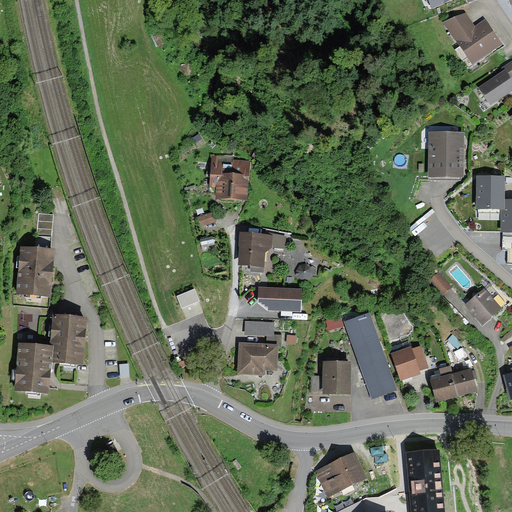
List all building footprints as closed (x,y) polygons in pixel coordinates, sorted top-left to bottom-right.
[(427,0),(432,11),(457,0),(427,0)] [(474,28),(466,16),(444,25),(460,49),(456,51),(468,69),(502,47),(485,21),(474,28)] [(505,72),(479,90),(490,107),(511,93),(511,83),(510,81),(511,79),(511,62),(503,69),(505,72)] [(430,135),(428,181),(464,183),(465,152),(465,136),(430,135)] [(232,157),(213,156),(211,186),(217,186),(217,198),(247,199),(249,162),(232,161),(232,157)] [(490,178),(476,178),(476,213),(501,213),(505,213),(505,202),(505,178),(490,178)] [(511,202),(505,202),(505,213),(501,213),(501,236),(511,235),(511,202)] [(213,213),(197,219),(200,227),(215,222),(213,213)] [(55,215),(40,214),(39,236),(54,237),(55,215)] [(286,237),(273,234),(273,237),(240,234),(238,249),(240,249),(238,268),(253,269),(265,270),(266,254),(272,250),(285,251),(286,237)] [(57,253),(22,250),(18,297),(54,300),(57,253)] [(438,274),(429,282),(443,298),(452,289),(438,274)] [(302,291),(259,289),(259,305),(268,312),(301,314),(302,291)] [(475,299),(466,307),(481,325),(500,310),(485,291),(475,299)] [(19,342),(14,390),(47,394),(50,367),(86,371),(91,320),(54,316),(51,346),(19,342)] [(369,316),(345,325),(351,342),(373,401),(397,392),(369,316)] [(336,317),(327,320),(330,330),(339,328),(336,317)] [(246,322),(245,336),(275,338),(276,324),(246,322)] [(456,327),(451,333),(462,343),(467,337),(456,327)] [(240,344),(238,375),(264,376),(264,370),(278,371),(279,347),(253,345),(240,344)] [(411,349),(392,356),(402,383),(420,376),(419,373),(428,369),(421,349),(412,352),(411,349)] [(323,366),(323,377),(323,395),(323,397),(351,397),(351,366),(323,366)] [(431,384),(438,407),(478,394),(473,378),(471,372),(453,377),(451,368),(440,372),(443,380),(431,384)] [(510,404),(511,403),(511,374),(503,377),(510,404)] [(311,395),(323,395),(323,377),(311,377),(311,395)] [(320,411),(322,397),(312,396),(311,410),(320,411)] [(120,459),(114,446),(109,449),(115,461),(120,459)] [(386,446),(375,448),(377,462),(389,460),(386,446)] [(443,511),(438,451),(407,454),(412,511),(443,511)] [(355,455),(315,474),(327,499),(367,481),(359,465),(355,455)]
